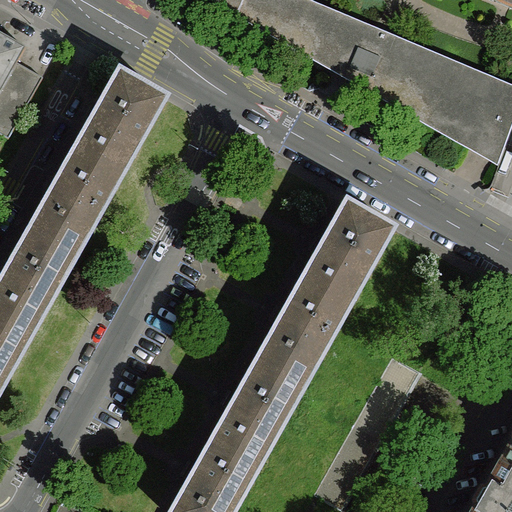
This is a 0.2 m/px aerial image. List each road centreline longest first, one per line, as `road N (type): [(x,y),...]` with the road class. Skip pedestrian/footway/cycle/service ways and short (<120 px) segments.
road 1 (residential): [(254,103),(24,511)]
road 2 (secondary): [(511,250),(254,103)]
road 3 (residential): [(111,13),(0,210)]
road 4 (secondary): [(254,103),(111,13)]
road 5 (residential): [(434,511),(511,380)]
